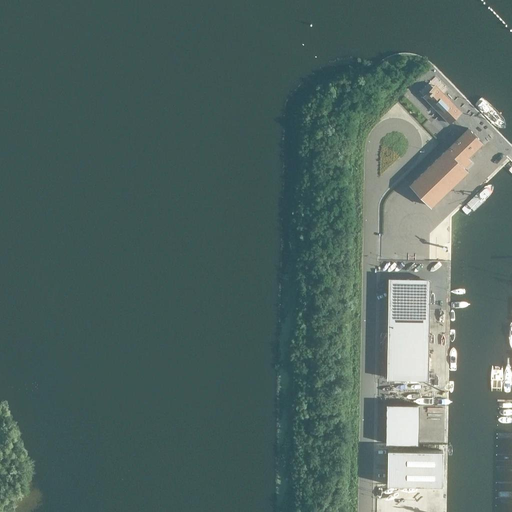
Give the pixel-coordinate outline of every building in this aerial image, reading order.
[(444,117),(443,117),(449,123),(461,112),(445,95),(440,100),(435,95),(428,102),(439,113),(440,112),(444,117)] [(482,143),(468,128),(410,185),(430,206),(467,171),(460,164),(482,143)] [(387,377),(428,378),(430,281),(388,281),(387,377)] [(385,444),(418,444),(419,404),(386,404),(385,444)] [(442,486),(442,451),(387,450),(387,485),(442,486)]
